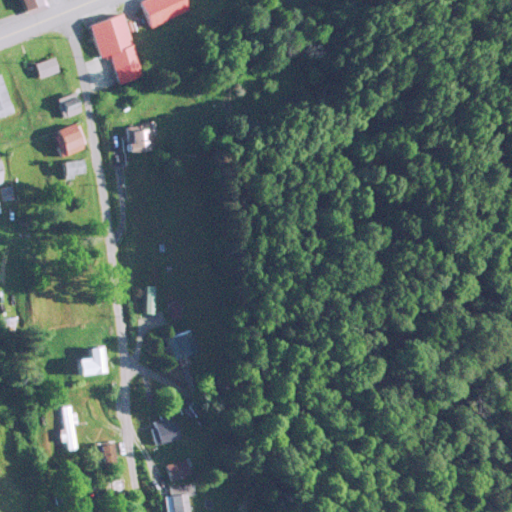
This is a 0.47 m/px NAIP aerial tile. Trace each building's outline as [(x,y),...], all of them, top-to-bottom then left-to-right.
[(42,0),(17,0),(22,12),(44,4),(42,0)] [(188,8),(184,0),(137,0),(149,25),(188,8)] [(97,55),(107,52),(117,82),(141,74),(119,11),(86,22),(97,55)] [(58,69),(53,55),(33,61),(38,76),(58,69)] [(0,114),(12,110),(0,76),(0,114)] [(62,115),(79,108),(72,90),(55,96),(62,115)] [(59,154),(80,146),(71,122),(50,130),(59,154)] [(125,124),(125,149),(146,149),(146,124),(125,124)] [(60,160),(62,174),(82,170),(80,157),(60,160)] [(6,198),(1,185),(13,180),(18,193),(6,198)] [(142,310),(149,311),(151,285),(144,284),(142,310)] [(180,314),(175,298),(166,301),(171,317),(180,314)] [(170,359),(195,348),(186,327),(161,338),(170,359)] [(102,370),(99,344),(85,346),(86,356),(74,358),(76,373),(102,370)] [(57,405),(64,449),(76,447),(69,403),(57,405)] [(155,441),(177,436),(171,411),(149,416),(155,441)] [(123,496),(117,473),(116,473),(108,441),(94,444),(106,500),(123,496)] [(163,462),(168,478),(192,471),(187,455),(163,462)] [(186,511),(186,492),(194,491),(193,483),(169,484),(169,493),(163,493),(163,511),(186,511)]
